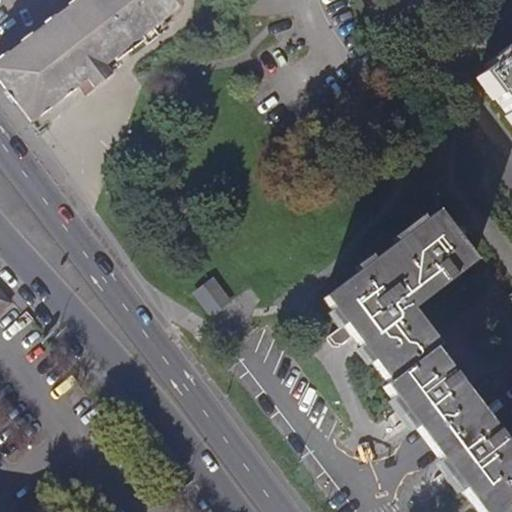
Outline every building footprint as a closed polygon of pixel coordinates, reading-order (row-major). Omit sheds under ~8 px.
[(77,0),(75,2),(43,27),(0,60),(0,80),(30,119),(76,82),(83,92),(107,73),(105,69),(144,39),(137,30),(156,15),(160,20),(176,7),(176,0),(77,0)] [(137,30),(144,39),(146,42),(165,27),(160,20),(156,15),(137,30)] [(511,44),(497,56),(499,60),(475,77),(511,126),(511,44)] [(433,214),(321,300),(324,303),(436,217),(433,214)] [(382,390),(408,424),(458,387),(431,352),(435,348),(407,313),(471,263),(436,217),(324,303),(388,386),(382,390)] [(213,280),(208,284),(227,308),(232,305),(213,280)] [(227,308),(208,284),(197,292),(216,317),(227,308)] [(216,317),(197,292),(192,296),(211,321),(216,317)] [(426,447),(444,470),(493,432),(478,412),(458,387),(408,424),(426,447)] [(511,511),(511,456),(493,432),(444,470),(476,511),(511,511)] [(61,472),(45,485),(57,499),(58,500),(73,487),(61,472)]
